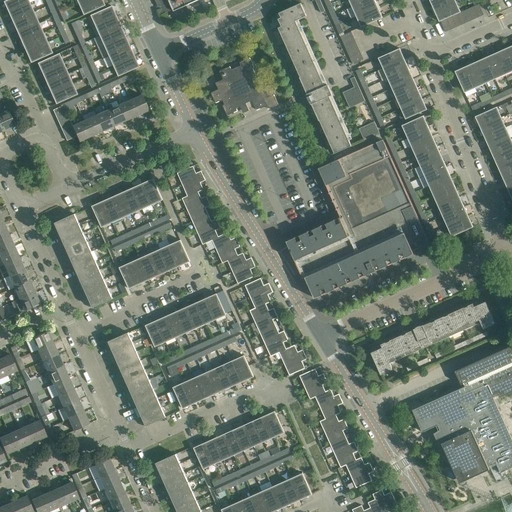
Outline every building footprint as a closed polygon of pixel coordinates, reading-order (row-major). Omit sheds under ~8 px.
[(5,0),(3,1),(8,12),(29,2),(28,0),(5,0)] [(102,0),(87,0),(78,4),(83,15),(104,5),(102,0)] [(167,3),(166,0),(164,0),(156,4),(157,7),(161,9),(170,4),(169,2),(167,3)] [(182,8),(186,6),(183,0),(166,0),(167,3),(169,2),(170,4),(173,11),(176,10),(177,12),(182,9),(182,8)] [(183,0),(186,6),(189,13),(199,8),(196,1),(198,0),(183,0)] [(325,11),(320,0),(315,0),(321,13),(325,11)] [(374,0),(366,0),(352,6),(356,17),(378,7),(374,0)] [(455,0),(432,0),(430,1),(435,11),(456,2),(455,0)] [(8,12),(12,22),(34,12),(29,2),(8,12)] [(456,2),(435,11),(439,22),(440,21),(446,19),(451,16),(457,14),(461,12),(456,2)] [(281,17),(278,19),(282,26),(279,28),(301,77),(300,77),(307,94),(308,97),(307,97),(309,102),(310,102),(311,105),(312,104),(319,121),(320,121),(335,154),(352,146),(349,140),(352,139),(352,138),(341,114),(340,112),(334,98),(332,95),(333,95),(328,84),(328,85),(321,69),(300,22),(299,19),(304,17),(307,16),(301,3),(279,13),(280,13),(281,17)] [(473,6),(478,17),(484,15),(479,4),(473,6)] [(90,15),(94,26),(116,16),(111,6),(90,15)] [(473,6),(468,9),(473,20),(478,17),(473,6)] [(378,7),(356,17),(361,27),(383,17),(378,7)] [(467,22),(473,20),(468,9),(462,11),(467,22)] [(462,11),(461,12),(457,14),(462,25),(467,22),(462,11)] [(17,32),(38,22),(34,12),(12,22),(17,32)] [(462,25),(457,14),(451,16),(456,27),(462,25)] [(120,26),(116,16),(94,26),(99,36),(120,26)] [(451,16),(446,19),(451,29),(456,27),(451,16)] [(451,29),(446,19),(440,21),(445,32),(451,29)] [(75,34),(80,32),(83,31),(78,20),(71,24),(75,34)] [(43,32),(38,22),(17,32),(21,42),(43,32)] [(99,36),(103,46),(125,36),(120,26),(99,36)] [(26,52),(47,43),(43,32),(21,42),(26,52)] [(354,37),(351,32),(340,37),(343,42),(354,37)] [(129,46),(125,36),(103,46),(108,56),(129,46)] [(356,43),(354,37),(343,42),(345,48),(356,43)] [(52,53),(47,43),(26,52),(30,63),(52,53)] [(359,48),(356,43),(345,48),(348,53),(359,48)] [(73,47),(77,57),(82,55),(77,45),(73,47)] [(108,56),(112,66),(134,56),(129,46),(108,56)] [(361,54),(359,48),(348,53),(350,59),(361,54)] [(404,59),(400,48),(378,58),(383,68),(404,59)] [(505,74),(511,71),(511,62),(506,48),(496,53),(505,74)] [(42,73),(63,64),(58,53),(37,63),(42,73)] [(485,57),(495,79),(505,74),(496,53),(485,57)] [(364,59),(361,54),(350,59),(353,64),(364,59)] [(139,67),(134,56),(112,66),(117,76),(139,67)] [(256,110),(260,109),(266,106),(268,109),(278,105),(274,95),(276,94),(271,83),(265,86),(260,76),(257,78),(253,68),(255,68),(250,57),(240,62),(241,65),(232,69),(230,66),(220,71),(223,79),(215,83),(218,89),(211,92),(216,103),(222,100),(224,104),(222,105),(227,116),(237,111),(236,108),(240,106),(243,113),(249,111),(246,103),(252,100),(256,110)] [(485,83),(495,79),(485,57),(475,62),(485,83)] [(382,80),(387,78),(409,69),(404,59),(383,68),(378,70),(382,80)] [(465,66),(475,88),(485,83),(475,62),(465,66)] [(68,74),(63,64),(42,73),(46,83),(68,74)] [(82,67),(78,69),(83,79),(87,77),(91,75),(87,67),(86,65),(82,67)] [(465,93),(475,88),(465,66),(455,71),(465,93)] [(108,69),(99,73),(102,80),(105,78),(104,75),(110,72),(108,69)] [(409,69),(387,78),(392,88),(413,79),(409,69)] [(132,73),(123,77),(125,81),(127,80),(129,85),(136,82),(134,77),(132,73)] [(51,94),(72,84),(68,74),(46,83),(51,94)] [(355,77),(351,78),(354,87),(343,92),(350,108),(365,101),(355,77)] [(359,79),(363,87),(367,85),(363,77),(359,79)] [(413,79),(392,88),(396,98),(418,89),(413,79)] [(100,87),(97,89),(99,93),(101,97),(112,92),(110,88),(109,83),(100,87)] [(77,94),(72,84),(51,94),(55,104),(77,94)] [(97,89),(86,94),(87,98),(99,93),(97,89)] [(418,89),(396,98),(401,109),(422,99),(418,89)] [(130,100),(137,115),(148,110),(141,95),(130,100)] [(368,99),(372,107),(376,105),(372,97),(368,99)] [(422,99),(401,109),(406,119),(427,109),(422,99)] [(62,104),(63,105),(64,108),(73,105),(71,100),(62,104)] [(130,100),(118,105),(125,121),(137,115),(130,100)] [(111,103),(105,106),(107,110),(114,126),(125,121),(118,105),(113,108),(111,103)] [(6,105),(0,107),(0,124),(3,131),(15,125),(8,110),(6,105)] [(63,105),(53,110),(55,115),(65,111),(64,108),(63,105)] [(501,117),(497,107),(475,116),(480,127),(501,117)] [(107,110),(95,115),(102,131),(114,126),(107,110)] [(55,115),(57,120),(67,116),(65,111),(55,115)] [(102,131),(95,115),(84,121),(91,136),(102,131)] [(423,115),(402,125),(407,135),(428,126),(423,115)] [(60,125),(70,121),(67,116),(57,120),(60,125)] [(484,137),(506,127),(501,117),(480,127),(484,137)] [(60,125),(62,130),(72,126),(70,121),(60,125)] [(84,121),(72,126),(74,131),(76,136),(79,141),(91,136),(84,121)] [(372,123),(359,128),(361,133),(362,135),(364,140),(365,141),(380,134),(375,121),(372,123)] [(72,126),(62,130),(64,135),(74,131),(72,126)] [(428,126),(407,135),(411,145),(433,136),(428,126)] [(489,147),(510,137),(506,127),(484,137),(489,147)] [(64,135),(66,140),(76,136),(74,131),(64,135)] [(384,133),(387,142),(392,140),(388,131),(384,133)] [(433,136),(411,145),(416,156),(437,146),(433,136)] [(493,157),(511,148),(511,140),(510,137),(489,147),(493,157)] [(288,240),(286,241),(287,244),(287,245),(288,245),(292,254),(291,254),(291,255),(292,254),(295,261),(298,267),(297,268),(298,268),(302,277),(302,278),(303,278),(304,280),(304,279),(305,278),(307,282),(309,286),(308,286),(309,287),(314,298),(322,295),(323,294),(322,293),(326,291),(327,293),(335,289),(335,287),(339,285),(339,287),(348,283),(347,282),(351,280),(352,281),(360,278),(360,276),(364,274),(365,276),(371,273),(371,274),(372,273),(371,273),(376,271),(375,269),(380,267),(380,269),(389,265),(388,263),(392,262),(393,263),(414,254),(413,251),(420,248),(421,248),(421,247),(429,243),(383,139),(381,140),(380,140),(379,140),(380,141),(339,159),(334,161),(333,161),(332,161),(332,162),(330,163),(328,164),(328,163),(327,164),(327,165),(325,165),(323,166),(322,166),(321,166),(321,167),(319,168),(322,176),(322,177),(323,177),(329,193),(329,194),(330,193),(333,201),(332,201),(333,202),(337,209),(336,209),(336,210),(337,210),(340,217),(328,222),(327,222),(328,223),(315,228),(314,228),(315,229),(302,234),(301,234),(301,235),(289,240),(289,239),(288,240)] [(437,146),(416,156),(420,166),(442,156),(437,146)] [(498,167),(511,160),(511,148),(493,157),(498,167)] [(442,156),(420,166),(425,176),(446,166),(442,156)] [(502,177),(511,172),(511,160),(498,167),(502,177)] [(177,173),(183,185),(203,176),(201,171),(196,173),(193,166),(177,173)] [(425,176),(419,178),(424,188),(429,186),(451,176),(449,172),(446,166),(425,176)] [(507,187),(511,184),(511,172),(502,177),(507,187)] [(205,180),(203,176),(183,185),(187,196),(188,196),(203,189),(200,183),(205,180)] [(451,176),(429,186),(434,196),(455,186),(451,176)] [(152,205),(163,200),(153,179),(143,183),(152,205)] [(142,209),(152,205),(143,183),(132,188),(142,209)] [(455,186),(434,196),(438,206),(460,196),(455,186)] [(142,209),(132,188),(122,192),(132,214),(142,209)] [(203,190),(203,189),(188,196),(187,196),(182,198),(187,210),(208,201),(206,196),(201,198),(198,192),(203,190)] [(122,218),(132,214),(122,192),(112,197),(122,218)] [(460,196),(438,206),(443,216),(464,206),(460,196)] [(122,218),(112,197),(102,201),(112,223),(122,218)] [(101,228),(112,223),(102,201),(92,206),(101,228)] [(208,201),(187,210),(192,222),(208,214),(205,208),(210,205),(208,201)] [(464,206),(443,216),(447,226),(469,217),(464,206)] [(55,234),(79,223),(75,213),(51,224),(55,234)] [(192,222),(198,233),(219,223),(216,219),(211,221),(208,214),(192,222)] [(469,217),(447,226),(452,236),(473,227),(469,217)] [(4,223),(0,224),(0,238),(9,234),(4,223)] [(83,232),(79,223),(55,234),(59,243),(83,232)] [(198,233),(203,244),(212,240),(218,237),(215,231),(221,228),(219,223),(198,233)] [(88,242),(83,232),(59,243),(64,253),(88,242)] [(212,240),(217,251),(238,242),(236,237),(231,240),(227,233),(218,237),(212,240)] [(9,234),(0,238),(0,252),(14,246),(9,234)] [(180,240),(170,245),(180,266),(190,261),(180,240)] [(92,251),(88,242),(64,253),(68,262),(92,251)] [(238,242),(217,251),(222,263),(227,261),(227,260),(238,256),(235,249),(240,247),(238,242)] [(160,249),(170,271),(180,266),(170,245),(160,249)] [(14,246),(0,252),(0,256),(4,264),(19,257),(14,246)] [(160,249),(150,254),(160,275),(170,271),(160,249)] [(96,261),(92,251),(68,262),(72,271),(96,261)] [(227,260),(227,261),(232,272),(253,262),(251,257),(246,260),(243,253),(238,256),(227,260)] [(140,258),(149,280),(160,275),(150,254),(140,258)] [(19,257),(4,264),(9,276),(24,269),(19,257)] [(140,258),(130,263),(139,284),(149,280),(140,258)] [(100,270),(96,261),(72,271),(76,281),(100,270)] [(253,262),(232,272),(238,283),(253,276),(250,269),(256,267),(253,262)] [(119,267),(129,289),(139,284),(130,263),(119,267)] [(24,269),(9,276),(14,287),(29,280),(24,269)] [(105,279),(100,270),(76,281),(80,290),(105,279)] [(245,285),(250,297),(271,288),(269,283),(264,285),(261,278),(245,285)] [(109,289),(105,279),(80,290),(85,299),(109,289)] [(19,299),(35,292),(29,280),(14,287),(19,299)] [(273,292),(271,288),(250,297),(255,308),(264,304),(264,305),(271,302),(268,295),(273,292)] [(113,298),(109,289),(85,299),(89,309),(113,298)] [(35,292),(19,299),(12,302),(17,314),(40,304),(35,292)] [(206,298),(216,320),(226,315),(217,293),(206,298)] [(206,324),(216,320),(206,298),(196,303),(206,324)] [(473,303),(423,325),(413,329),(414,330),(381,344),(382,348),(371,353),(381,375),(393,370),(390,363),(422,348),(422,349),(432,344),(480,322),(483,329),(495,324),(485,302),(474,306),(473,303)] [(196,303),(186,307),(196,329),(206,324),(196,303)] [(250,310),(255,322),(276,313),(274,308),(267,311),(264,305),(264,304),(255,308),(250,310)] [(186,333),(196,329),(186,307),(176,312),(186,333)] [(176,312),(166,316),(176,338),(186,333),(176,312)] [(278,317),(276,313),(255,322),(260,333),(274,327),(271,321),(278,317)] [(165,342),(176,338),(166,316),(156,321),(165,342)] [(155,347),(165,342),(156,321),(145,325),(155,347)] [(239,326),(233,329),(232,329),(230,330),(232,335),(235,333),(241,330),(239,326)] [(260,333),(265,345),(286,335),(284,331),(277,334),(274,327),(260,333)] [(32,338),(38,350),(53,343),(48,331),(32,338)] [(470,343),(488,335),(486,331),(468,339),(470,343)] [(109,353),(133,342),(129,332),(105,343),(109,353)] [(281,343),(288,340),(286,335),(265,345),(271,356),(279,353),(279,352),(284,350),(281,343)] [(436,358),(467,345),(466,341),(435,354),(436,358)] [(137,351),(133,342),(109,353),(113,362),(137,351)] [(58,354),(53,343),(38,350),(43,361),(58,354)] [(295,345),(291,346),(284,350),(279,352),(279,353),(284,364),(305,354),(303,349),(298,352),(295,345)] [(19,355),(15,346),(10,348),(14,357),(19,355)] [(443,437),(445,441),(441,443),(459,483),(478,474),(490,469),(488,466),(496,462),(500,473),(511,466),(511,439),(503,419),(493,397),(498,394),(499,397),(511,391),(511,347),(511,346),(495,353),(493,354),(455,371),(461,384),(463,383),(465,386),(452,392),(412,410),(422,431),(422,432),(438,425),(440,430),(434,433),(437,440),(443,437)] [(117,371),(141,361),(137,351),(113,362),(117,371)] [(0,358),(0,359),(7,375),(17,370),(10,354),(0,358)] [(43,361),(48,373),(63,366),(58,354),(43,361)] [(307,359),(305,354),(284,364),(289,375),(305,368),(302,361),(307,359)] [(244,355),(234,360),(243,381),(254,377),(244,355)] [(408,371),(429,362),(427,358),(406,367),(408,371)] [(0,359),(0,384),(10,381),(7,375),(0,359)] [(234,360),(224,364),(233,386),(243,381),(234,360)] [(122,381),(145,370),(141,361),(117,371),(122,381)] [(175,364),(167,367),(172,377),(179,373),(177,368),(175,364)] [(233,386),(224,364),(214,369),(223,390),(233,386)] [(63,366),(48,373),(53,384),(68,377),(63,366)] [(214,369),(204,373),(213,395),(223,390),(214,369)] [(315,369),(300,376),(305,388),(326,378),(323,373),(318,376),(315,369)] [(150,379),(145,370),(122,381),(126,390),(150,379)] [(213,395),(204,373),(193,378),(203,399),(213,395)] [(53,384),(58,396),(74,389),(68,377),(53,384)] [(193,378),(183,382),(193,404),(203,399),(193,378)] [(305,388),(310,399),(331,389),(326,391),(323,385),(328,383),(326,378),(305,388)] [(154,389),(150,379),(126,390),(130,399),(154,389)] [(193,404),(183,382),(173,387),(183,409),(193,404)] [(74,389),(58,396),(63,407),(79,400),(74,389)] [(158,398),(154,389),(130,399),(134,409),(158,398)] [(315,397),(320,408),(341,398),(339,394),(334,396),(331,389),(310,399),(315,397)] [(17,398),(24,395),(22,390),(15,393),(17,398)] [(17,398),(15,393),(9,396),(11,401),(17,398)] [(25,398),(19,401),(21,406),(28,403),(25,398)] [(162,407),(158,398),(134,409),(138,418),(162,407)] [(341,398),(320,408),(325,419),(320,421),(341,412),(338,405),(343,403),(341,398)] [(79,400),(63,407),(69,419),(84,412),(79,400)] [(15,409),(21,406),(19,401),(12,404),(15,409)] [(166,417),(162,407),(138,418),(142,428),(166,417)] [(264,416),(274,437),(284,432),(275,411),(264,416)] [(84,412),(69,419),(74,430),(89,424),(84,412)] [(336,415),(341,412),(320,421),(325,433),(346,423),(344,419),(339,421),(336,415)] [(264,442),(274,437),(264,416),(254,420),(264,442)] [(39,420),(29,424),(37,441),(47,436),(39,420)] [(254,446),(264,442),(254,420),(244,425),(254,446)] [(346,423),(325,433),(330,444),(346,437),(343,431),(348,428),(346,423)] [(29,424),(19,429),(27,445),(37,441),(29,424)] [(244,451),(254,446),(244,425),(234,429),(244,451)] [(19,429),(9,433),(17,449),(27,445),(19,429)] [(234,455),(244,451),(234,429),(224,434),(234,455)] [(48,432),(52,440),(56,438),(52,430),(48,432)] [(17,449),(9,433),(0,437),(0,439),(6,454),(17,449)] [(224,460),(234,455),(224,434),(214,438),(224,460)] [(346,437),(330,444),(336,456),(356,446),(354,441),(349,444),(346,437)] [(214,464),(224,460),(214,438),(204,443),(214,464)] [(203,469),(214,464),(204,443),(194,447),(203,469)] [(356,446),(336,456),(341,467),(346,465),(361,458),(361,457),(356,460),(353,453),(358,451),(356,446)] [(154,463),(152,464),(156,474),(158,473),(180,463),(176,454),(154,463)] [(115,470),(109,458),(94,465),(99,477),(115,470)] [(284,458),(275,462),(277,466),(286,463),(284,458)] [(346,465),(351,476),(372,467),(370,462),(364,464),(361,458),(346,465)] [(158,473),(156,474),(161,483),(163,482),(185,472),(180,463),(158,473)] [(372,467),(351,476),(356,488),(372,481),(369,474),(374,471),(372,467)] [(115,470),(99,477),(104,488),(120,481),(115,470)] [(163,482),(161,483),(165,492),(167,492),(189,482),(185,472),(163,482)] [(80,482),(76,473),(72,475),(76,484),(80,482)] [(303,473),(292,478),(302,499),(312,494),(303,473)] [(302,499),(292,478),(282,482),(292,504),(302,499)] [(120,481),(104,488),(109,500),(125,493),(120,481)] [(61,486),(69,502),(79,498),(72,482),(61,486)] [(167,492),(165,492),(169,502),(171,501),(193,491),(189,482),(167,492)] [(282,482),(272,487),(282,508),(292,504),(282,482)] [(59,507),(69,502),(61,486),(52,491),(59,507)] [(273,511),(282,508),(272,487),(262,491),(271,511),(273,511)] [(382,490),(377,492),(386,511),(388,511),(399,508),(392,492),(385,495),(382,490)] [(42,495),(49,511),(59,507),(52,491),(42,495)] [(171,501),(169,502),(173,511),(175,510),(197,500),(193,491),(171,501)] [(271,511),(262,491),(252,496),(259,511),(271,511)] [(386,511),(377,492),(373,494),(375,499),(368,502),(372,511),(386,511)] [(125,493),(109,500),(114,511),(130,505),(125,493)] [(26,495),(16,500),(21,511),(32,511),(34,511),(26,495)] [(37,511),(47,511),(49,511),(42,495),(32,500),(37,511)] [(259,511),(252,496),(242,500),(247,511),(259,511)] [(9,511),(21,511),(16,500),(6,504),(9,511)] [(175,510),(173,511),(196,511),(201,510),(197,500),(175,510)] [(247,511),(242,500),(232,505),(235,511),(247,511)] [(359,511),(372,511),(368,502),(370,508),(364,510),(362,505),(357,507),(359,511)]
